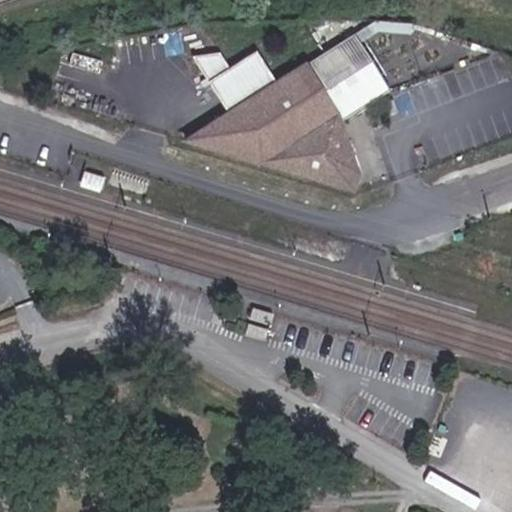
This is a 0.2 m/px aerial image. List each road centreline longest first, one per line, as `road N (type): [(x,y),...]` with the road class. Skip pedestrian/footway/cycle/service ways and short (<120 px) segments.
road 1 (residential): [(213,359),(459,511)]
road 2 (residential): [(213,359),(184,338),(128,327),(0,358)]
